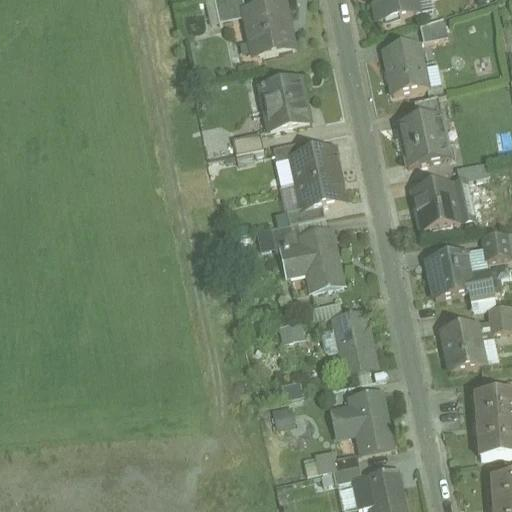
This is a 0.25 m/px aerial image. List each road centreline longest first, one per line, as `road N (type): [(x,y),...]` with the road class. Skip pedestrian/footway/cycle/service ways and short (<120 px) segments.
road 1 (residential): [(334,0),(444,511)]
road 2 (track): [(130,0),(226,389)]
